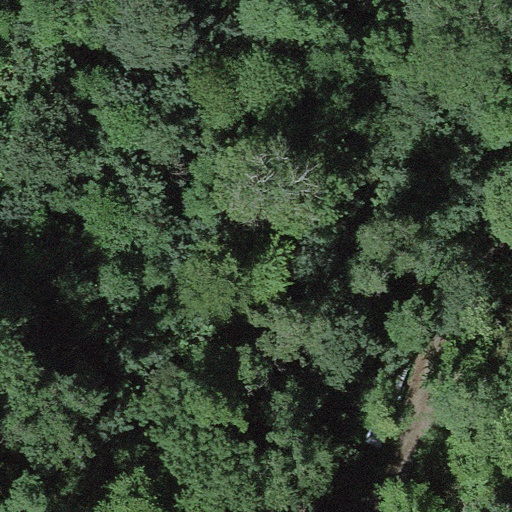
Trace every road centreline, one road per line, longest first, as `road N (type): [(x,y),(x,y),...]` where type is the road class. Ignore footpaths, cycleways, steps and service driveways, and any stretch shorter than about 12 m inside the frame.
road 1 (track): [(511,188),(414,431)]
road 2 (track): [(511,442),(414,431),(373,511)]
